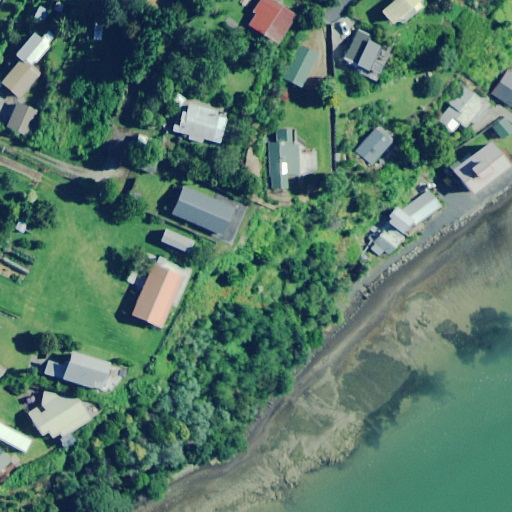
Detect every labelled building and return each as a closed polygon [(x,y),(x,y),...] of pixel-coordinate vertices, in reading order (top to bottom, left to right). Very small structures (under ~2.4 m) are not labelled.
[(295,14),(272,0),(258,0),(251,12),(254,14),(247,25),(277,44),(295,14)] [(429,1),(428,0),(393,0),(380,11),(390,23),(410,8),(414,13),(429,1)] [(47,9),(37,6),(32,18),(42,22),(47,9)] [(381,42),(358,30),(343,59),(366,70),(381,42)] [(54,37),(46,31),(40,39),(32,33),(14,55),(19,58),(0,81),(0,83),(18,98),(38,74),(30,68),(54,37)] [(319,54),(301,45),(284,78),(302,87),(319,54)] [(511,72),(510,70),(492,92),(511,109),(511,72)] [(488,105),(463,83),(448,102),(451,105),(438,120),(451,131),(458,122),(463,127),(469,120),(473,123),(488,105)] [(184,96),(169,89),(164,99),(180,106),(184,96)] [(39,113),(17,102),(5,126),(27,137),(39,113)] [(226,112),(188,103),(186,112),(176,110),(171,130),(187,134),(186,138),(201,142),(202,138),(218,142),(226,112)] [(511,131),(511,126),(505,118),(493,127),(503,139),(511,131)] [(291,128),(276,129),(276,143),(268,143),(269,188),(286,188),(286,174),(300,174),(300,163),(297,163),(297,145),(291,145),(291,128)] [(390,143),(374,130),(356,151),(371,164),(390,143)] [(508,166),(489,142),(452,170),(470,194),(508,166)] [(231,207),(181,186),(170,213),(220,235),(231,207)] [(440,205),(429,191),(403,211),(399,205),(385,216),(398,233),(413,222),(415,225),(440,205)] [(193,241),(164,229),(159,241),(187,253),(193,241)] [(399,241),(388,231),(372,248),(384,258),(399,241)] [(181,276),(151,264),(129,315),(165,330),(175,306),(169,304),(181,276)] [(108,363),(69,351),(65,365),(31,354),(27,368),(100,391),(108,363)] [(76,398),(44,392),(41,404),(27,413),(40,435),(47,431),(51,437),(58,433),(61,437),(89,419),(76,398)] [(29,441),(0,424),(0,439),(22,452),(29,441)] [(0,469),(9,461),(0,452),(0,469)]
